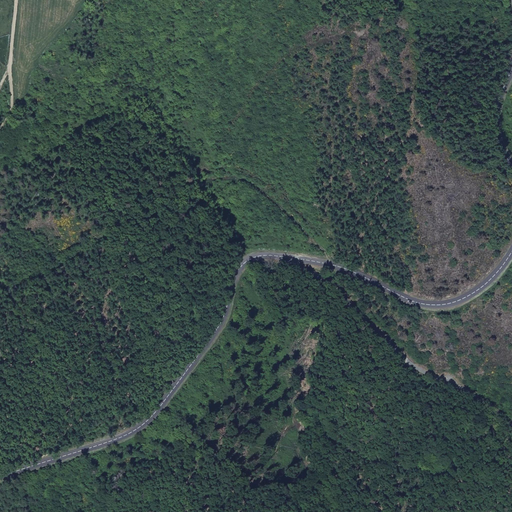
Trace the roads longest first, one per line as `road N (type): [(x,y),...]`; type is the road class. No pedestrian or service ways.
road 1 (secondary): [(0,477),(136,430),(218,328),(243,264),(291,258)]
road 2 (unclassified): [(291,258),(294,267),(329,282),(419,369),(511,425)]
road 3 (secondary): [(291,258),(341,267),(431,305),(476,292),(511,252)]
road 4 (track): [(202,179),(237,178),(261,190),(329,254),(329,264)]
road 5 (track): [(0,127),(11,104),(16,0)]
